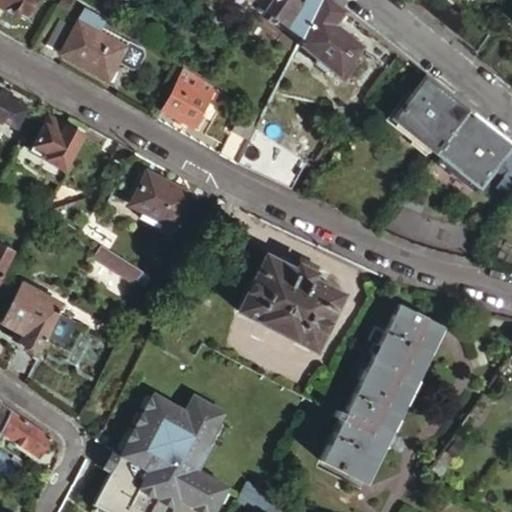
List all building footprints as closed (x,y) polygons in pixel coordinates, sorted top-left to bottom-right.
[(38,0),(0,0),(0,2),(1,0),(8,0),(31,13),(38,0)] [(302,32),(314,12),(298,0),(268,0),(262,9),(285,26),(288,22),(302,32)] [(334,24),(343,11),(329,0),(320,0),(314,12),(302,32),(297,42),(315,56),(314,63),(321,69),(329,66),(333,69),(346,53),(352,58),(362,45),(334,24)] [(476,55),(493,33),(452,0),(411,0),(410,1),(476,55)] [(59,18),(46,43),(107,77),(125,44),(98,29),(103,17),(85,7),(74,26),(59,18)] [(482,60),(497,72),(511,52),(511,48),(499,38),(482,60)] [(339,74),(352,58),(346,53),(333,69),(339,74)] [(192,123),(215,83),(186,65),(163,107),(192,123)] [(392,117),(436,151),(467,108),(424,75),(392,117)] [(0,117),(5,120),(7,117),(20,123),(28,105),(17,100),(19,95),(0,85),(0,117)] [(237,160),(255,124),(261,112),(246,103),(221,152),(237,160)] [(480,184),(511,143),(467,108),(436,151),(480,184)] [(82,135),(47,115),(29,148),(65,168),(82,135)] [(237,160),(293,188),(307,159),(255,124),(237,160)] [(176,225),(191,194),(147,170),(131,202),(147,210),(149,206),(162,213),(161,217),(176,225)] [(398,202),(379,229),(406,240),(435,250),(471,257),(491,229),(445,220),(420,212),(398,202)] [(144,215),(158,222),(161,217),(162,213),(149,206),(147,210),(144,215)] [(0,279),(18,247),(0,237),(0,279)] [(146,284),(151,274),(101,243),(95,256),(133,281),(136,278),(146,284)] [(296,268),(265,253),(236,309),(257,320),(259,315),(295,333),(293,338),(313,348),(341,292),(311,277),(316,268),(300,260),(296,268)] [(61,301),(22,279),(2,317),(23,329),(19,336),(37,347),(61,301)] [(444,321),(399,299),(318,459),(362,481),(444,321)] [(212,511),(228,484),(199,468),(228,415),(193,395),(184,410),(151,392),(118,452),(112,449),(102,468),(107,471),(91,502),(109,511),(212,511)] [(0,432),(0,433),(3,428),(13,408),(0,399),(0,432)] [(42,454),(52,434),(13,408),(3,428),(42,454)]
